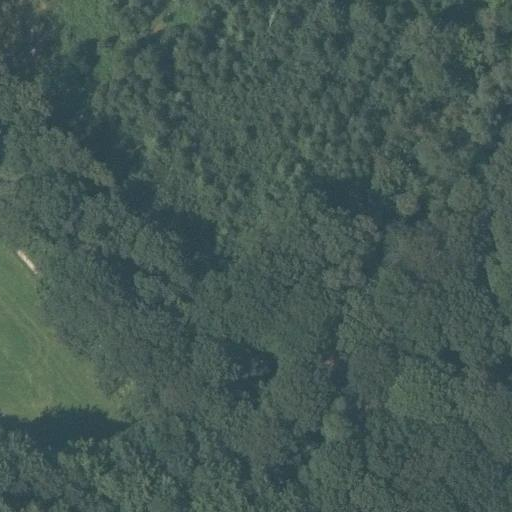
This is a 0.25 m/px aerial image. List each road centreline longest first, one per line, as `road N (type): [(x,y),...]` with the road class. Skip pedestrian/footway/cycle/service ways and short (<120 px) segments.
road 1 (track): [(486,142),(456,191),(268,339),(192,449)]
road 2 (track): [(490,0),(475,28),(470,77),(486,142)]
